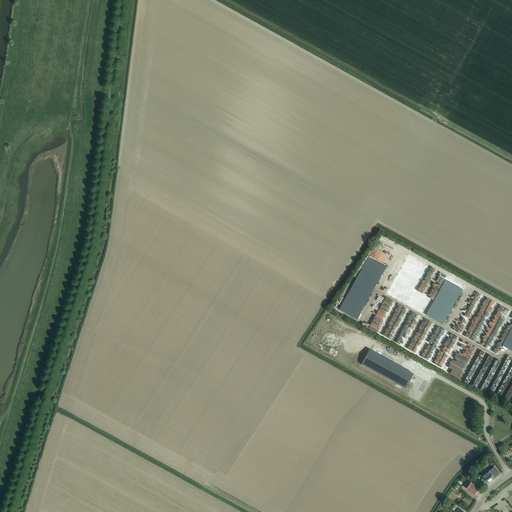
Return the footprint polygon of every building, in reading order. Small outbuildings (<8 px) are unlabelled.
[(394,284),(380,312),(386,315),(399,287),(394,284)] [(369,316),(365,321),(369,325),(373,319),(369,316)] [(450,332),(442,343),(448,347),(456,337),(450,332)] [(405,389),(413,374),(404,369),(405,369),(369,350),(361,364),(405,389)] [(484,360),(490,364),(480,376),(484,380),(500,360),(488,350),(484,355),(487,357),(484,360)] [(478,485),(477,487),(479,489),(485,480),(487,483),(499,474),(496,470),(495,468),(482,476),(483,477),(481,479),(482,480),(481,481),(479,481),(478,483),(478,485)] [(471,483),(467,489),(475,495),(479,489),(477,487),(471,483)]
